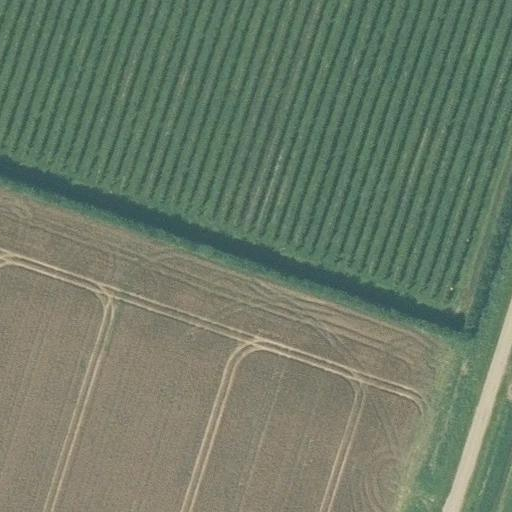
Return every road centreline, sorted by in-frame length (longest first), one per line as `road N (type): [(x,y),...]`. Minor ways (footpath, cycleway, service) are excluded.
road 1 (unclassified): [(452,511),(511,322)]
road 2 (track): [(511,131),(453,309)]
